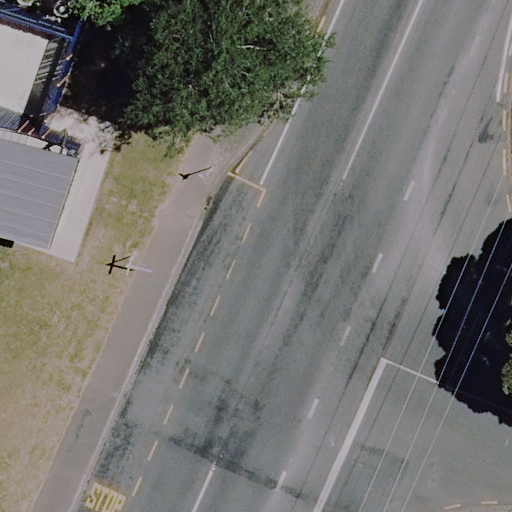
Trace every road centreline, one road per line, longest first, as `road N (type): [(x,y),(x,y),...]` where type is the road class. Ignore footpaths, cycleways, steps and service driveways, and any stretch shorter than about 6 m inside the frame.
road 1 (tertiary): [(292,317),(427,0)]
road 2 (residential): [(511,414),(292,317)]
road 3 (tertiary): [(203,511),(292,317)]
